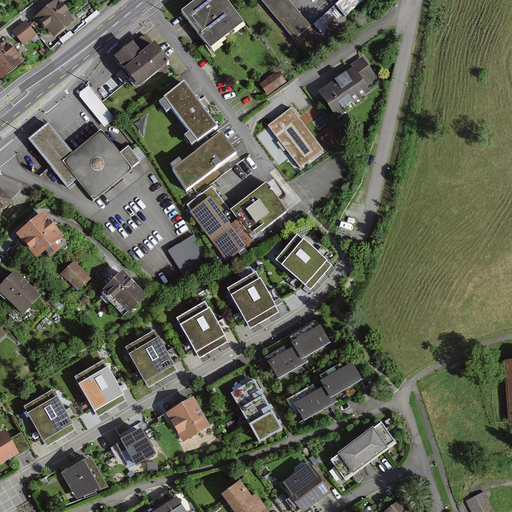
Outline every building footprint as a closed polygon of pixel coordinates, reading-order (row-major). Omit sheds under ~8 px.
[(223,0),(199,0),(181,14),(210,52),(244,26),(223,0)] [(261,0),(293,39),(308,27),(285,0),(261,0)] [(342,0),(314,24),(323,35),(365,0),(342,0)] [(74,24),(57,1),(34,19),(52,42),(74,24)] [(37,36),(25,21),(10,33),(23,48),(37,36)] [(6,43),(0,47),(0,79),(2,82),(24,65),(6,43)] [(138,92),(171,69),(154,46),(141,56),(135,47),(116,61),(138,92)] [(318,95),(336,120),(346,113),(343,110),(357,100),(358,102),(371,92),(366,86),(376,77),(362,59),(351,67),(353,69),(318,95)] [(260,86),(267,95),(284,83),(277,73),(260,86)] [(217,130),(184,85),(161,102),(194,147),(217,130)] [(88,87),(80,93),(80,98),(104,127),(114,119),(88,87)] [(292,107),(268,125),(301,168),(325,151),(292,107)] [(29,141),(66,187),(75,180),(93,202),(140,165),(127,150),(120,155),(102,132),(72,156),(48,126),(29,141)] [(220,136),(173,171),(187,191),(235,155),(220,136)] [(230,212),(237,221),(252,242),(288,214),(266,185),(230,212)] [(0,186),(0,216),(15,201),(0,186)] [(225,261),(252,242),(237,221),(230,226),(228,223),(211,200),(208,196),(187,211),(225,261)] [(49,213),(22,234),(40,257),(48,250),(53,256),(63,248),(58,242),(67,235),(49,213)] [(210,261),(193,234),(168,250),(185,277),(210,261)] [(289,249),(322,277),(332,266),(298,238),(289,249)] [(312,289),(322,277),(289,249),(279,261),(312,289)] [(91,278),(76,261),(63,272),(78,289),(91,278)] [(0,289),(1,288),(10,280),(0,268),(0,289)] [(150,294),(126,270),(105,290),(128,315),(150,294)] [(44,296),(19,271),(10,280),(1,288),(26,314),(44,296)] [(243,282),(264,319),(277,312),(256,274),(243,282)] [(251,327),(264,319),(243,282),(229,289),(251,327)] [(192,312),(214,350),(227,342),(206,304),(192,312)] [(200,357),(214,350),(192,312),(179,319),(200,357)] [(0,322),(0,343),(10,333),(0,322)] [(295,350),(302,361),(327,346),(318,330),(293,345),(295,350)] [(159,374),(162,378),(175,371),(172,366),(158,341),(153,333),(140,341),(146,351),(159,373),(159,374)] [(148,386),(162,378),(159,374),(159,373),(146,351),(140,341),(127,348),(148,386)] [(295,350),(270,365),(280,381),(305,366),(302,361),(295,350)] [(90,371),(112,408),(125,401),(104,363),(90,371)] [(353,364),(323,382),(326,387),(334,400),(364,382),(353,364)] [(98,416),(112,408),(90,371),(77,378),(98,416)] [(233,396),(242,412),(264,400),(255,384),(233,396)] [(326,387),(295,406),(305,423),(336,405),(334,400),(326,387)] [(39,400),(60,437),(73,430),(52,392),(39,400)] [(212,425),(196,397),(169,411),(185,440),(212,425)] [(47,445),(60,437),(39,400),(25,407),(47,445)] [(242,412),(251,428),(273,416),(264,400),(242,412)] [(251,428),(260,444),(282,431),(273,416),(251,428)] [(382,425),(357,442),(370,461),(395,443),(382,425)] [(145,428),(124,439),(138,464),(159,453),(145,428)] [(7,429),(0,433),(0,465),(21,453),(7,429)] [(357,442),(332,460),(345,479),(370,461),(357,442)] [(93,456),(65,472),(79,498),(110,486),(93,456)] [(307,511),(333,492),(312,463),(286,482),(307,511)] [(241,485),(225,497),(235,511),(268,511),(256,496),(252,499),(241,485)] [(492,511),(484,494),(458,506),(461,511),(492,511)] [(184,511),(176,499),(155,511),(184,511)] [(407,511),(400,502),(387,511),(407,511)]
